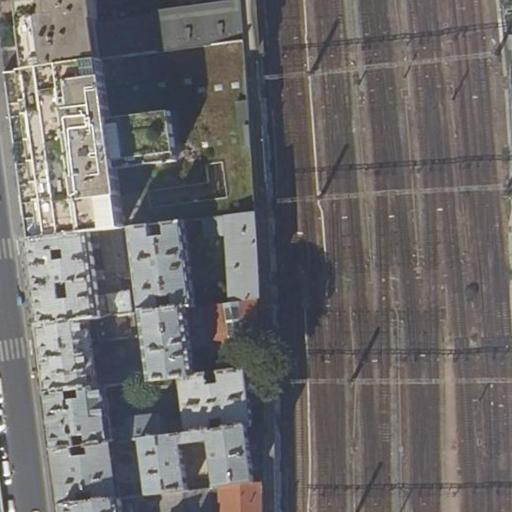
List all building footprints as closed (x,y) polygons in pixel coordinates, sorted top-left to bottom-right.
[(247,43),(243,0),(236,0),(237,3),(155,14),(156,18),(100,25),(96,0),(20,0),(30,70),(247,43)] [(256,117),(252,117),(247,43),(30,70),(5,74),(15,156),(26,240),(92,233),(102,232),(187,222),(205,220),(258,213),(260,213),(256,117)] [(264,299),(258,213),(205,220),(206,239),(230,236),(234,302),(262,299),(264,299)] [(197,307),(187,222),(102,232),(106,266),(111,269),(112,274),(128,272),(124,237),(133,236),(142,307),(133,309),(130,293),(108,296),(110,312),(102,313),(99,282),(107,281),(106,271),(97,272),(92,233),(26,240),(33,292),(38,327),(133,315),(143,314),(188,308),(197,307)] [(266,350),(262,299),(234,302),(208,306),(211,333),(192,335),(188,308),(143,314),(150,366),(117,370),(118,376),(98,379),(95,357),(99,356),(101,354),(100,351),(98,349),(95,350),(94,341),(136,335),(133,315),(38,327),(42,362),(46,395),(70,392),(83,390),(107,388),(181,379),(197,377),(194,350),(213,348),(214,357),(266,350)] [(208,375),(197,377),(181,379),(188,434),(215,431),(214,421),(226,419),(228,429),(248,426),(255,425),(248,370),(221,374),(222,385),(214,386),(213,381),(209,382),(208,375)] [(113,430),(107,388),(83,390),(84,401),(71,402),(70,392),(46,395),(50,423),(54,451),(75,449),(78,448),(76,439),(89,438),(91,447),(121,443),(143,440),(172,436),(170,426),(166,426),(164,414),(126,420),(127,428),(113,430)] [(256,484),(248,426),(228,429),(215,431),(188,434),(172,436),(143,440),(151,496),(160,495),(189,492),(183,447),(211,443),(218,488),(226,487),(256,484)] [(122,451),(121,443),(91,447),(92,457),(77,459),(75,449),(54,451),(58,480),(61,507),(121,500),(115,452),(122,451)] [(266,511),(266,482),(256,484),(226,487),(226,511),(266,511)] [(214,511),(212,489),(189,492),(160,495),(162,511),(214,511)] [(123,511),(122,500),(121,500),(61,507),(61,511),(123,511)]
